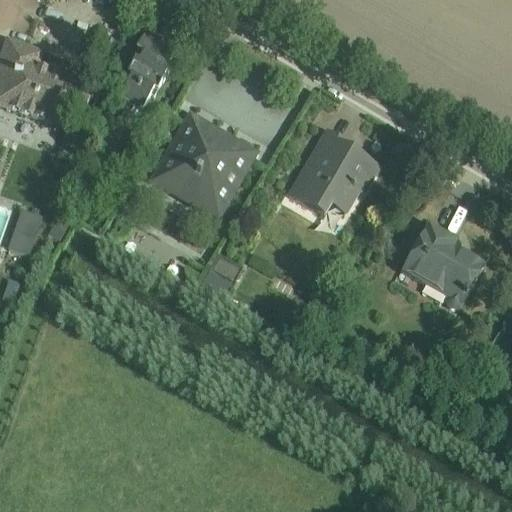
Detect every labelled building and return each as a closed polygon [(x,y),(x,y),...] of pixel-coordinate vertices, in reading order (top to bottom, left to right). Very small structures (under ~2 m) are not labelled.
[(130,81),(119,100),(142,112),(150,99),(154,101),(169,73),(166,71),(176,53),(165,47),(167,43),(147,32),(135,54),(143,59),(137,69),(133,66),(126,79),(130,81)] [(0,113),(11,118),(12,115),(18,117),(17,120),(23,122),(24,120),(30,121),(29,124),(35,126),(36,124),(42,126),(41,128),(45,129),(62,81),(35,72),(41,57),(7,45),(0,64),(0,113)] [(189,117),(148,187),(218,226),(258,157),(253,154),(251,157),(191,123),(193,120),(189,117)] [(326,136),(288,202),(324,223),(330,212),(346,220),(359,197),(361,199),(377,172),(344,153),(347,149),(326,136)] [(21,214),(7,253),(29,260),(42,222),(21,214)] [(428,232),(402,278),(445,302),(446,312),(453,316),(457,315),(482,271),(450,252),(454,246),(428,232)] [(218,259),(200,291),(225,303),(242,272),(218,259)] [(7,282),(0,307),(0,309),(10,312),(13,300),(16,301),(20,286),(7,282)]
